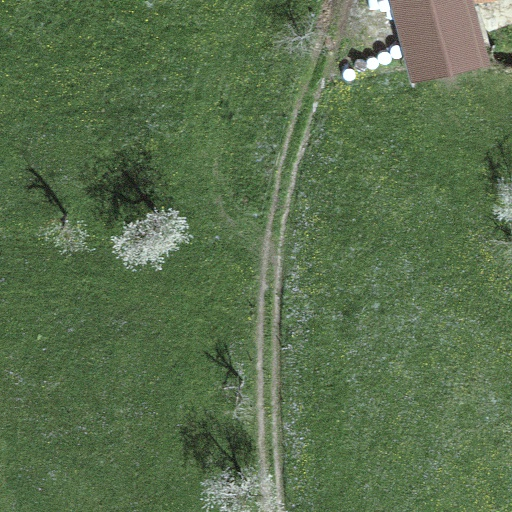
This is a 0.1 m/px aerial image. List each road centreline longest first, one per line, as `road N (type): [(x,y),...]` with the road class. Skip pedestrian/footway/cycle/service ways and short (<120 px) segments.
road 1 (track): [(270,511),(279,232),(336,0)]
road 2 (track): [(0,234),(279,232)]
